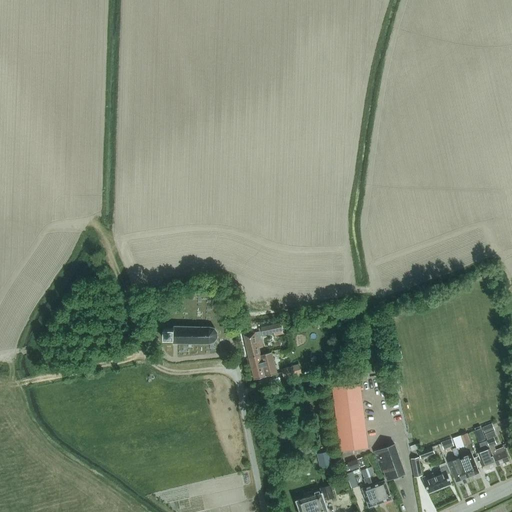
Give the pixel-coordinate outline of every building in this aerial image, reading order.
[(218,284),(214,291),(219,294),(223,287),(218,284)] [(352,310),(342,312),(344,322),(354,320),(352,310)] [(262,331),(259,332),(243,335),(249,358),(260,355),(260,354),(259,348),(263,347),(260,336),(263,335),(274,333),(274,336),(283,334),(281,323),(261,327),(262,331)] [(195,342),(210,342),(211,342),(212,342),(213,342),(214,341),(215,340),(216,340),(216,339),(217,338),(217,337),(217,335),(217,334),(217,333),(216,331),(216,330),(215,329),(214,328),(213,328),(212,327),(210,327),(173,326),(167,326),(166,328),(163,328),(163,339),(173,339),(173,341),(175,341),(178,341),(178,343),(179,344),(179,341),(194,342),(194,343),(194,344),(195,344),(195,342)] [(260,355),(249,358),(254,380),(277,373),(271,352),(260,355)] [(299,364),(281,369),(284,379),(301,375),(299,364)] [(332,387),(340,451),(368,448),(360,383),(332,387)] [(491,424),(482,427),(485,434),(494,430),(491,424)] [(476,436),(483,433),(481,428),(474,431),(476,436)] [(461,436),(462,440),(464,446),(470,444),(469,441),(467,433),(461,436)] [(494,437),(486,440),(497,465),(509,461),(505,450),(504,447),(496,450),(494,445),(496,444),(494,437)] [(451,439),(441,443),(443,450),(454,446),(451,439)] [(497,465),(486,440),(479,443),(482,450),(485,448),(487,454),(479,457),(481,460),(480,460),(485,470),(497,465)] [(410,446),(412,451),(421,447),(420,443),(410,446)] [(382,472),(384,471),(387,480),(405,473),(395,444),(374,452),(382,472)] [(421,458),(435,454),(432,447),(418,452),(421,458)] [(316,454),(319,468),(332,465),(329,451),(316,454)] [(479,473),(472,455),(461,459),(461,458),(460,458),(468,477),(479,473)] [(415,477),(422,476),(418,457),(411,459),(415,477)] [(468,477),(460,458),(453,461),(449,462),(451,468),(452,470),(456,482),(468,477)] [(348,463),(350,470),(359,466),(357,460),(348,463)] [(440,467),(441,470),(423,478),(429,493),(451,484),(447,474),(450,473),(446,465),(443,466),(440,467)] [(372,485),(369,477),(367,468),(362,470),(365,478),(363,479),(366,487),(362,488),(369,507),(379,503),(372,485)] [(346,474),(351,489),(358,486),(354,474),(360,472),(359,470),(346,474)] [(385,480),(372,485),(379,503),(392,499),(385,480)] [(305,498),(296,500),(300,511),(328,511),(325,500),(334,497),(331,485),(320,488),(322,493),(313,495),(312,491),(304,493),(305,498)]
